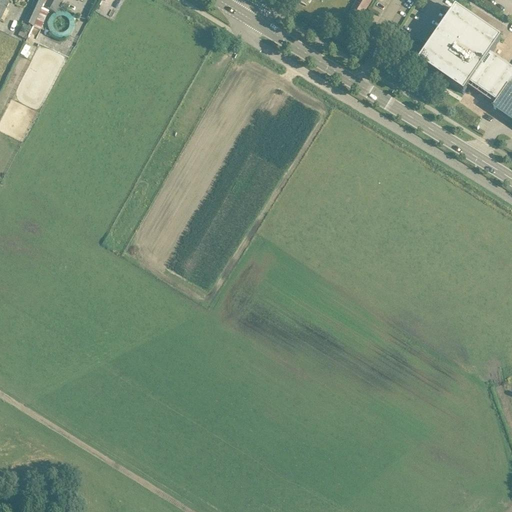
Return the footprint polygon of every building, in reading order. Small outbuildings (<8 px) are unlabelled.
[(3,0),(0,0),(0,21),(1,22),(9,3),(3,0)] [(35,0),(26,23),(35,27),(43,8),(46,0),(35,0)] [(49,0),(48,3),(45,9),(43,8),(35,27),(41,30),(50,12),(56,15),(64,0),(49,0)] [(368,0),(358,0),(347,19),(357,25),(371,2),(368,0)] [(501,64),(490,56),(501,41),(455,10),(418,64),(463,95),(470,86),(481,94),(479,97),(480,95),(484,98),(483,100),(485,97),(496,105),(511,81),(511,71),(506,67),(508,64),(507,65),(503,63),(504,61),(503,61),(501,64)] [(493,109),(511,121),(511,81),(496,105),(493,109)]
